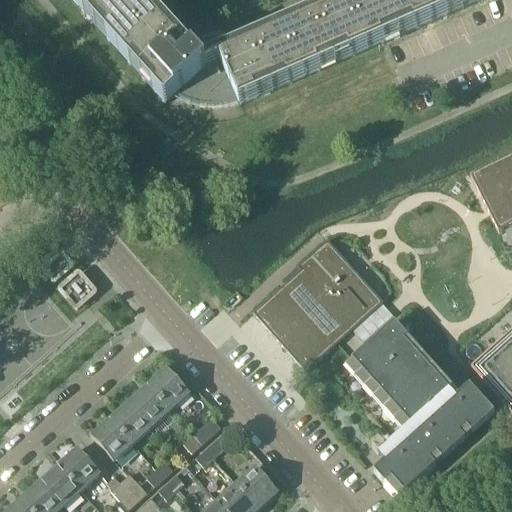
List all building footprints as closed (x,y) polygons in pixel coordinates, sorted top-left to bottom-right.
[(69,0),(166,107),(177,97),(182,100),(186,102),(191,104),(196,106),(202,107),(207,108),(212,108),(218,108),(223,107),(228,106),(233,104),(238,102),(241,108),(380,47),(488,0),(352,0),(243,48),(235,42),(227,40),(219,39),(204,41),(196,45),(188,51),(178,39),(142,0),(69,0)] [(511,159),(471,180),(499,237),(511,230),(511,332),(471,369),(506,409),(511,415),(511,159)] [(302,274),(253,317),(306,375),(353,334),(383,307),(384,306),(328,244),(298,270),(302,274)] [(73,269),(73,268),(63,257),(62,257),(61,257),(44,272),(44,273),(44,274),(53,285),(54,285),(55,285),(72,270),(73,269)] [(96,295),(95,294),(80,276),(79,276),(78,276),(60,292),(60,293),(60,294),(76,311),(77,312),(78,311),(95,296),(96,295)] [(383,307),(353,334),(363,345),(393,319),(383,307)] [(352,364),(357,371),(411,430),(450,395),(404,344),(408,341),(394,326),(352,364)] [(167,372),(148,389),(170,414),(189,397),(167,372)] [(148,389),(129,406),(151,431),(170,414),(148,389)] [(384,488),(391,482),(405,497),(436,469),(432,465),(440,459),(441,461),(491,416),(469,393),(463,398),(462,396),(373,475),(384,488)] [(129,406),(109,423),(131,448),(151,431),(129,406)] [(212,422),(192,439),(200,448),(220,431),(212,422)] [(131,448),(109,423),(91,439),(113,464),(131,448)] [(224,435),(204,453),(212,462),(232,444),(224,435)] [(200,448),(192,439),(183,448),(191,456),(200,448)] [(372,450),(378,457),(385,451),(378,444),(372,450)] [(77,451),(57,468),(80,494),(100,476),(77,451)] [(212,462),(204,453),(195,461),(203,470),(212,462)] [(165,466),(155,475),(163,484),(173,475),(172,474),(165,466)] [(57,468),(38,486),(61,511),(80,494),(57,468)] [(255,471),(236,488),(257,511),(260,511),(278,496),(255,471)] [(163,484),(155,475),(147,482),(154,490),(155,491),(163,484)] [(130,478),(121,487),(139,506),(148,498),(130,478)] [(177,479),(167,488),(175,497),(185,488),(177,479)] [(38,486),(20,502),(28,511),(60,511),(61,511),(38,486)] [(131,511),(139,506),(121,487),(112,495),(127,511),(131,511)] [(175,497),(167,488),(159,495),(167,504),(175,497)] [(257,511),(236,488),(217,505),(223,511),(257,511)] [(28,511),(20,502),(8,511),(28,511)] [(160,511),(152,502),(142,510),(143,511),(160,511)]
